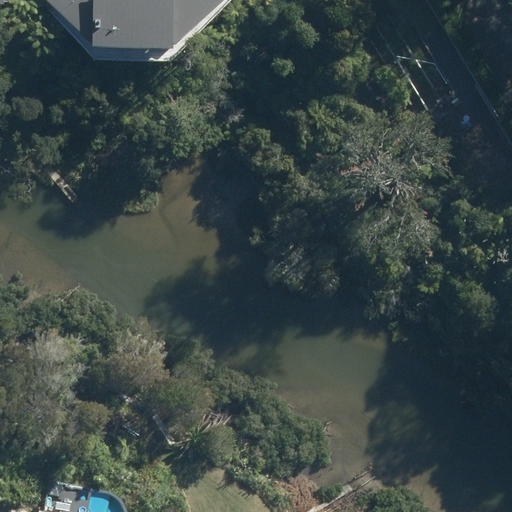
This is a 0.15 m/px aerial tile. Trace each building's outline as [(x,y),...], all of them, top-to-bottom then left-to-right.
[(0,0),(0,10),(18,10),(17,0),(0,0)] [(53,0),(109,53),(119,62),(195,64),(237,2),(235,0),(53,0)] [(463,95),(415,19),(400,28),(414,49),(402,57),(409,67),(398,74),(427,120),(463,95)] [(148,431),(120,410),(107,427),(135,448),(148,431)] [(261,511),(256,502),(238,511),(261,511)]
